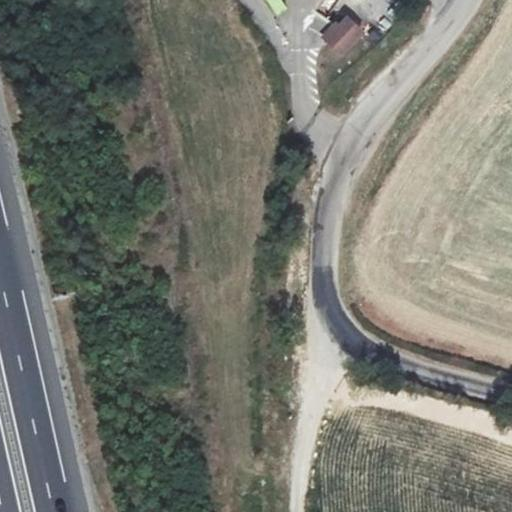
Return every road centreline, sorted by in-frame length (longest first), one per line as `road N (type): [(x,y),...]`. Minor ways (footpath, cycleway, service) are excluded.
road 1 (unclassified): [(452,0),(337,158),(310,274),(332,340),(511,388)]
road 2 (motorway): [(53,511),(0,274)]
road 3 (track): [(332,340),(296,511)]
road 4 (unknown): [(286,0),(306,34),(310,129),(337,158)]
